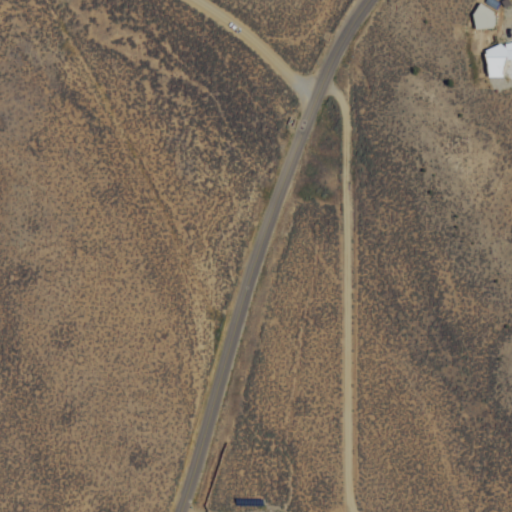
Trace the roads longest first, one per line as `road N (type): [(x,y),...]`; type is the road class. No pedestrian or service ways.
road 1 (tertiary): [(176,511),(257,243),(320,76),(366,0)]
road 2 (residential): [(313,97),(247,32),(194,0)]
